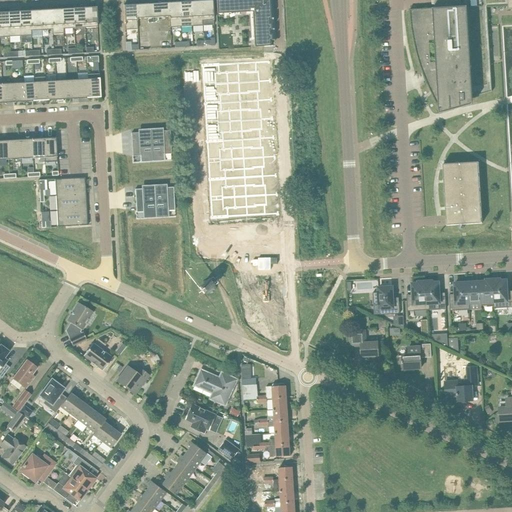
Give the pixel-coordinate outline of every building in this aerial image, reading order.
[(214,25),(213,20),(212,0),(201,1),(203,25),(214,25)] [(215,0),(217,14),(252,12),(254,47),(272,46),(269,0),(215,0)] [(439,106),(439,114),(473,104),(473,96),(492,91),(490,67),(490,64),(490,61),(486,7),(508,6),(508,10),(509,10),(509,9),(511,8),(511,0),(434,0),(435,8),(410,10),(411,24),(412,28),(413,38),(414,43),(417,53),(418,58),(421,68),(423,73),(427,83),(429,87),(434,97),(438,106),(439,106)] [(191,26),(190,1),(179,2),(180,27),(191,26)] [(190,1),(191,26),(203,25),(201,1),(190,1)] [(168,3),(169,17),(170,27),(180,27),(179,2),(168,3)] [(168,3),(152,4),(153,18),(169,17),(168,3)] [(137,19),(153,18),(152,4),(135,5),(136,19),(137,19)] [(123,5),(125,30),(138,29),(137,19),(136,19),(135,5),(123,5)] [(84,8),(85,28),(97,27),(96,7),(84,8)] [(73,8),(62,9),(64,34),(64,29),(74,28),(73,8)] [(85,28),(84,8),(73,8),(74,28),(85,28)] [(51,9),(41,10),(42,30),(52,30),(52,34),(53,34),(51,9)] [(64,34),(62,9),(51,9),(53,34),(64,34)] [(42,30),(41,10),(30,11),(31,35),(32,35),(31,31),(42,30)] [(21,36),(19,11),(8,12),(10,37),(21,36)] [(30,11),(19,11),(21,36),(31,35),(30,11)] [(0,37),(10,37),(8,12),(0,12),(0,37)] [(219,73),(215,73),(215,82),(215,84),(228,83),(227,73),(238,72),(239,82),(259,81),(259,71),(256,71),(256,69),(256,63),(256,62),(218,64),(218,65),(219,73)] [(46,100),(45,76),(34,77),(35,101),(46,100)] [(45,76),(46,100),(57,100),(56,81),(45,81),(45,76)] [(24,102),(35,101),(34,77),(33,77),(34,82),(24,82),(24,79),(23,79),(24,102)] [(99,78),(88,79),(89,98),(100,97),(99,78)] [(3,103),(14,102),(12,79),(12,80),(12,83),(2,84),(3,103)] [(14,102),(24,102),(23,79),(12,79),(14,102)] [(77,79),(66,80),(68,99),(78,99),(77,79)] [(89,98),(88,79),(77,79),(78,99),(89,98)] [(66,80),(56,81),(57,100),(68,99),(66,80)] [(228,83),(215,84),(215,86),(216,95),(220,95),(221,103),(258,100),(258,94),(257,92),(260,91),(259,81),(239,82),(240,93),(228,93),(228,83)] [(221,111),(217,111),(217,120),(218,122),(230,121),(230,111),(241,110),(241,120),(261,119),(261,109),(259,109),(258,107),(259,107),(258,100),(221,103),(221,111)] [(230,121),(218,122),(218,124),(218,133),(222,132),(223,140),(261,138),(260,132),(260,130),(262,129),(261,119),(241,120),(242,131),(231,131),(230,121)] [(169,131),(150,132),(152,162),(164,161),(164,154),(171,154),(169,131)] [(150,132),(131,133),(133,156),(140,156),(140,162),(152,162),(150,132)] [(56,137),(43,138),(44,158),(45,162),(57,162),(56,137)] [(43,138),(31,139),(32,158),(44,157),(44,162),(45,162),(43,138)] [(223,149),(219,149),(220,158),(220,160),(232,159),(232,149),(243,148),(244,158),(264,157),(263,147),(261,147),(261,144),(261,138),(223,140),(223,149)] [(32,158),(31,139),(19,140),(20,159),(32,158)] [(0,159),(8,159),(7,140),(0,140),(0,159)] [(20,159),(19,140),(7,140),(8,159),(20,159)] [(232,159),(220,160),(220,162),(221,171),(225,170),(225,178),(263,176),(262,170),(262,167),(264,167),(264,157),(244,158),(244,168),(233,169),(232,159)] [(478,162),(448,164),(443,164),(443,169),(446,225),(482,223),(478,162)] [(226,187),(222,187),(222,196),(222,198),(235,197),(234,187),(245,186),(246,196),(266,195),(265,185),(263,185),(263,182),(263,176),(225,178),(226,187)] [(56,195),(86,194),(85,178),(55,179),(56,195)] [(173,187),(154,188),(156,218),(167,217),(167,211),(175,210),(173,187)] [(154,188),(135,189),(136,212),(144,212),(144,218),(156,218),(154,188)] [(57,211),(87,209),(86,194),(56,195),(57,211)] [(235,197),(222,198),(222,200),(223,209),(227,208),(227,216),(227,217),(265,214),(265,208),(264,208),(264,205),(267,205),(266,195),(246,196),(246,206),(235,207),(235,197)] [(57,227),(88,225),(87,209),(57,211),(57,227)] [(203,282),(202,285),(205,292),(208,293),(215,290),(216,287),(213,279),(210,278),(203,282)] [(494,305),(493,279),(492,280),(487,280),(486,280),(486,282),(481,282),(480,282),(481,303),(481,306),(494,305)] [(493,279),(494,305),(494,308),(511,307),(511,290),(506,291),(506,279),(499,279),(498,279),(493,280),(493,279)] [(427,310),(425,281),(424,282),(420,282),(418,282),(412,282),(413,295),(407,295),(407,311),(427,310)] [(426,281),(425,281),(427,310),(446,309),(445,293),(439,293),(438,281),(432,281),(430,281),(426,282),(426,281)] [(469,303),(468,281),(467,281),(462,282),(462,281),(461,281),(461,282),(455,282),(455,294),(449,295),(450,311),(470,310),(469,303)] [(481,303),(480,282),(479,282),(474,282),(474,281),(473,281),(468,281),(469,303),(481,303)] [(379,292),(373,293),(373,305),(379,304),(380,315),(400,314),(399,298),(392,298),(392,285),(378,286),(379,292)] [(72,346),(81,342),(86,340),(83,332),(81,333),(80,331),(81,330),(93,312),(78,303),(67,321),(70,323),(65,330),(72,346)] [(347,316),(356,315),(356,307),(346,308),(347,316)] [(364,332),(359,332),(350,332),(350,346),(361,346),(362,357),(378,356),(378,346),(377,342),(365,343),(364,332)] [(457,338),(449,338),(449,348),(457,352),(457,338)] [(402,355),(403,361),(402,361),(402,364),(403,363),(403,369),(421,368),(421,358),(431,357),(430,344),(423,344),(423,339),(412,339),(412,348),(415,347),(415,354),(402,355)] [(112,358),(101,349),(93,343),(83,356),(91,362),(97,367),(97,366),(103,371),(112,358)] [(116,352),(120,355),(126,347),(122,344),(116,352)] [(0,376),(1,378),(10,367),(4,363),(6,361),(3,358),(8,352),(0,346),(0,376)] [(34,377),(32,375),(37,368),(26,360),(12,379),(26,388),(34,377)] [(149,376),(141,370),(140,369),(136,373),(127,366),(116,381),(129,391),(133,385),(139,389),(149,376)] [(478,386),(476,366),(466,367),(467,378),(464,378),(465,382),(457,383),(457,382),(445,382),(446,396),(458,396),(458,402),(473,400),(472,386),(478,386)] [(225,405),(233,389),(237,380),(222,373),(220,379),(201,370),(196,381),(205,385),(204,389),(213,393),(211,399),(225,405)] [(49,408),(55,413),(60,407),(67,398),(61,393),(64,389),(59,385),(60,384),(54,379),(53,380),(51,379),(39,396),(45,400),(43,403),(49,407),(49,408)] [(256,384),(244,385),(245,399),(250,398),(250,391),(256,391),(256,384)] [(273,398),(287,397),(286,386),(272,386),(273,393),(266,393),(266,396),(267,396),(267,399),(273,398)] [(12,407),(18,411),(30,395),(24,391),(12,407)] [(69,413),(81,397),(77,395),(76,397),(70,393),(67,398),(60,407),(69,413)] [(81,397),(69,413),(78,420),(88,406),(82,402),(84,400),(81,397)] [(287,397),(273,398),(274,410),(287,409),(287,397)] [(500,414),(498,414),(498,419),(500,419),(500,421),(511,420),(511,398),(506,399),(507,408),(499,408),(499,411),(500,414)] [(5,403),(1,408),(13,417),(17,412),(5,403)] [(191,427),(200,431),(205,433),(207,429),(209,430),(216,415),(193,404),(186,420),(193,423),(191,427)] [(24,405),(19,411),(28,418),(32,412),(24,405)] [(88,406),(78,420),(86,426),(98,411),(95,408),(93,410),(88,406)] [(234,409),(231,414),(237,417),(240,412),(234,409)] [(287,409),(274,410),(274,416),(268,416),(268,419),(269,422),(288,421),(287,409)] [(98,411),(86,426),(94,432),(92,434),(93,435),(103,422),(104,422),(105,420),(100,415),(101,413),(98,411)] [(14,431),(24,417),(18,412),(8,426),(14,431)] [(45,427),(54,433),(56,430),(60,425),(51,419),(48,423),(45,427)] [(268,419),(263,419),(264,425),(269,425),(269,427),(275,427),(275,433),(289,432),(288,421),(269,422),(268,419)] [(109,426),(104,422),(103,422),(93,435),(102,442),(114,426),(110,423),(109,426)] [(114,426),(102,442),(111,448),(121,435),(115,431),(117,428),(114,426)] [(56,430),(54,433),(62,440),(65,436),(56,430)] [(289,432),(275,433),(275,439),(269,439),(270,442),(270,445),(289,444),(289,432)] [(265,448),(265,442),(261,443),(261,434),(252,435),(246,435),(247,447),(254,446),(260,446),(260,449),(265,448)] [(12,464),(18,456),(25,447),(14,439),(14,440),(8,435),(6,438),(0,445),(6,450),(1,457),(12,464)] [(74,443),(76,440),(71,436),(69,439),(65,436),(62,440),(71,447),(74,443)] [(226,440),(219,450),(232,459),(238,451),(239,450),(226,440)] [(191,447),(188,452),(201,462),(207,454),(192,442),(189,445),(191,447)] [(270,442),(265,442),(265,448),(270,448),(270,457),(277,457),(290,456),(289,444),(270,445),(270,442)] [(83,449),(74,443),(71,447),(80,453),(83,449)] [(91,456),(83,449),(80,453),(88,459),(91,456)] [(238,451),(232,459),(239,465),(241,462),(240,455),(241,454),(238,451)] [(94,452),(91,456),(88,459),(99,467),(105,460),(94,452)] [(182,455),(179,458),(195,470),(201,462),(188,452),(184,457),(182,455)] [(51,471),(56,464),(48,458),(45,461),(42,459),(40,461),(32,455),(20,471),(35,481),(40,475),(45,479),(51,471)] [(68,475),(87,489),(88,489),(87,488),(90,483),(92,484),(96,478),(87,472),(91,466),(83,460),(78,456),(73,463),(77,467),(70,476),(68,474),(68,475)] [(195,470),(179,458),(177,462),(179,463),(175,468),(189,478),(195,470)] [(224,464),(217,473),(220,476),(228,467),(224,464)] [(189,478),(175,468),(172,473),(169,471),(167,475),(182,487),(189,478)] [(220,476),(217,473),(210,482),(214,485),(220,476)] [(87,489),(68,475),(67,475),(71,478),(64,487),(58,483),(53,490),(65,499),(69,493),(79,501),(87,489)] [(182,487),(167,475),(164,478),(167,480),(163,485),(171,491),(176,495),(182,487)] [(147,491),(161,501),(167,492),(151,481),(149,484),(151,486),(147,491)] [(214,485),(210,482),(204,490),(208,493),(214,485)] [(208,493),(204,490),(198,498),(202,501),(208,493)] [(161,501),(147,491),(144,496),(141,494),(139,497),(155,509),(161,501)] [(152,511),(155,509),(139,497),(136,501),(138,502),(135,507),(141,511),(152,511)] [(202,501),(198,498),(192,505),(196,508),(202,501)]
